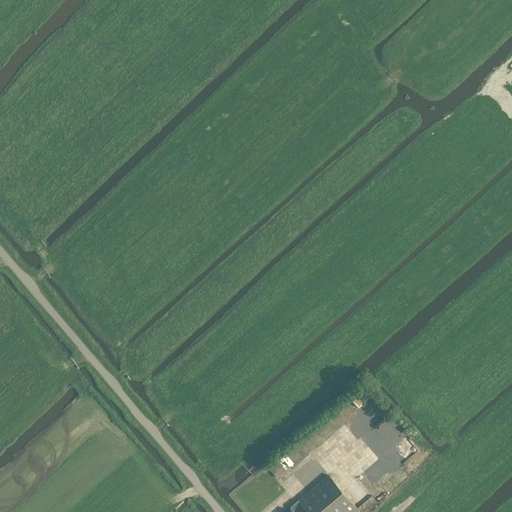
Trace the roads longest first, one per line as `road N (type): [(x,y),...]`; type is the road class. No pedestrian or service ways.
road 1 (unclassified): [(219,511),(0,252)]
road 2 (track): [(142,196),(32,290)]
